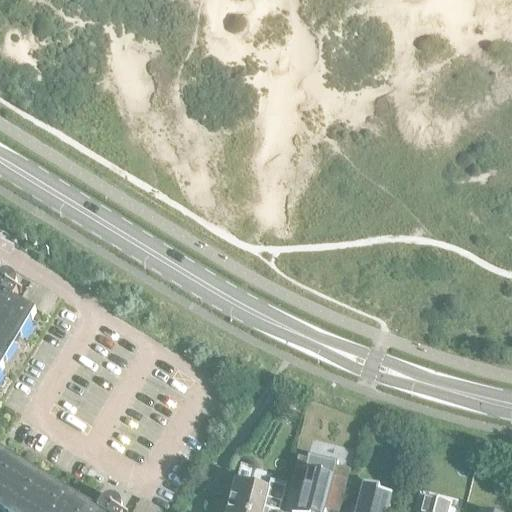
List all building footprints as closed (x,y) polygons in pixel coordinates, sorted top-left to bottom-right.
[(0,361),(31,312),(14,302),(19,294),(15,292),(17,289),(17,285),(15,281),(12,278),(7,276),(3,277),(0,278),(0,361)] [(18,302),(35,313),(46,295),(29,285),(18,302)] [(86,511),(87,511),(0,457),(0,504),(12,511),(86,511)] [(325,511),(334,480),(322,477),(323,476),(305,472),(305,473),(306,473),(296,511),(325,511)] [(227,511),(262,511),(263,508),(278,511),(285,484),(269,480),(266,491),(239,484),(239,485),(240,485),(237,500),(231,499),(227,511)] [(379,490),(364,486),(357,511),(387,511),(391,497),(378,494),(379,490)] [(122,511),(122,509),(120,504),(117,502),(113,500),(108,500),(104,502),(101,505),(99,509),(96,511),(122,511)] [(449,511),(450,509),(439,506),(439,505),(421,500),(421,501),(423,502),(420,511),(449,511)]
